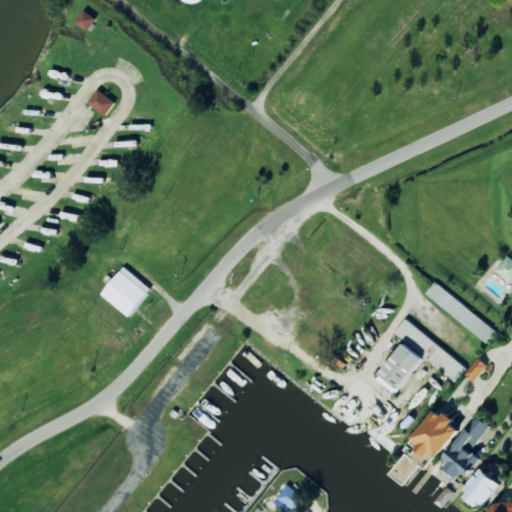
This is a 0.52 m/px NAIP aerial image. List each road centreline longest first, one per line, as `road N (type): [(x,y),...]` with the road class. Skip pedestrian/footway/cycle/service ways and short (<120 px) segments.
road 1 (residential): [(0,465),(110,396),(251,238),(328,190),(511,104)]
road 2 (residential): [(0,201),(39,168),(104,83),(131,74),(141,91),(90,168),(0,248)]
road 3 (residential): [(507,511),(206,289)]
road 4 (residential): [(328,190),(302,148),(121,0)]
